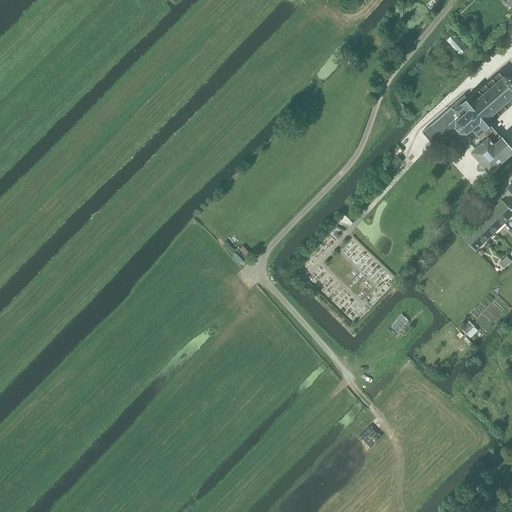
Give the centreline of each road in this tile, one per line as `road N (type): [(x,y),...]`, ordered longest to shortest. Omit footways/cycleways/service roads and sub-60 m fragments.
road 1 (track): [(350,379),(266,284),(258,259),(357,156),(379,96),(454,0)]
road 2 (track): [(350,379),(221,511)]
